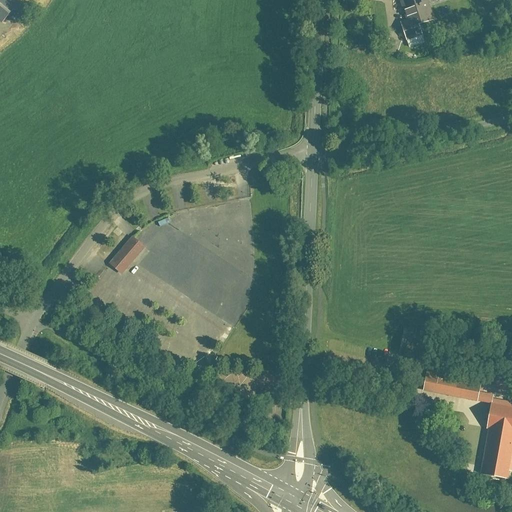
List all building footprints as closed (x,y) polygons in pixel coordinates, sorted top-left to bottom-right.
[(13,0),(0,0),(0,21),(4,24),(20,6),(13,0)] [(408,0),(393,5),(406,45),(437,35),(425,0),(408,0)] [(436,0),(445,24),(465,18),(459,0),(436,0)] [(391,35),(383,54),(394,58),(402,39),(391,35)] [(110,265),(123,276),(145,250),(132,239),(110,265)] [(428,369),(423,391),(478,402),(482,379),(428,369)] [(511,376),(498,373),(494,390),(511,394),(511,376)] [(511,473),(511,407),(492,403),(480,468),(511,473)]
